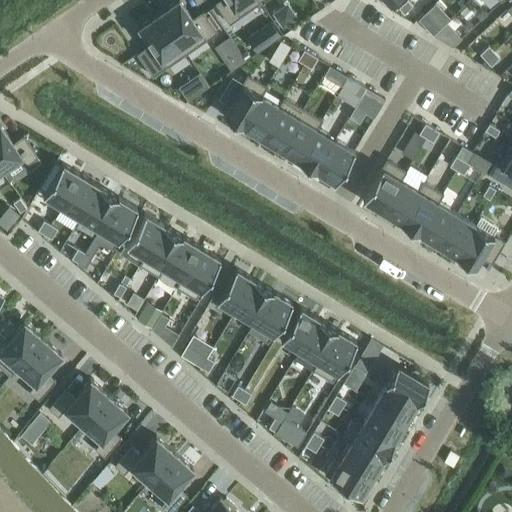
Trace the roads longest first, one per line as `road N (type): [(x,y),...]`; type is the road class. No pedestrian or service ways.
road 1 (residential): [(504,320),(68,50),(53,31)]
road 2 (residential): [(305,511),(0,248)]
road 3 (residential): [(504,320),(391,511)]
